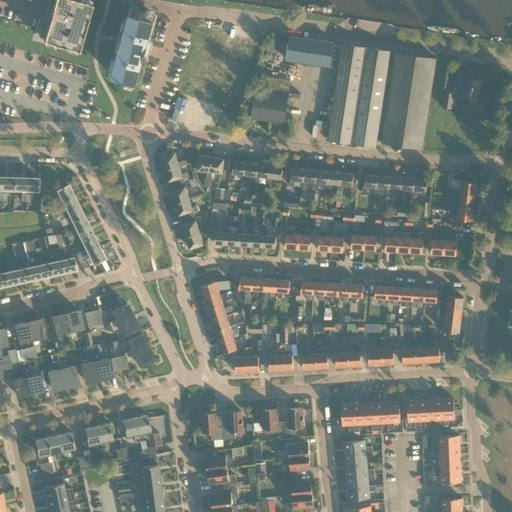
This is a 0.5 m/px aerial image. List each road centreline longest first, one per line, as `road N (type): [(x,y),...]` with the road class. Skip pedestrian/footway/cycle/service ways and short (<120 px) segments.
road 1 (unclassified): [(499,160),(148,133)]
road 2 (residential): [(511,62),(180,12)]
road 3 (residential): [(176,268),(220,260),(483,278)]
road 4 (residential): [(10,426),(173,386)]
road 5 (unclassified): [(471,371),(317,386)]
road 6 (unclassified): [(487,511),(470,417),(471,371)]
road 7 (residential): [(148,133),(144,156),(176,268)]
road 8 (residential): [(0,309),(135,274)]
road 9 (residential): [(135,274),(79,153)]
road 10 (residential): [(195,511),(173,386)]
road 11 (residential): [(332,511),(317,386)]
road 12 (residential): [(148,133),(180,12)]
